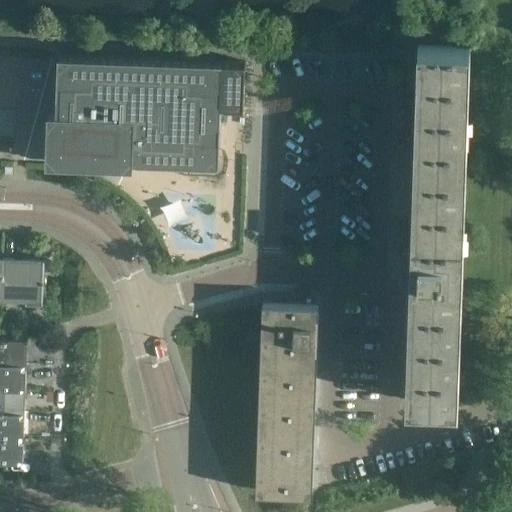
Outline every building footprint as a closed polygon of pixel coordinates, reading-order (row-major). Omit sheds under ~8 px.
[(402,252),(401,273),(410,273),(405,401),(458,403),(470,45),(418,43),(410,253),(402,252)] [(47,113),(45,164),(132,167),(133,160),(218,163),(219,124),(220,124),(220,105),(243,106),(245,64),(245,62),(222,61),(58,55),(57,94),(56,94),(56,113),(51,113),(47,113)] [(3,257),(2,257),(1,299),(1,298),(26,299),(26,296),(42,297),(41,301),(43,301),(44,259),(43,259),(43,260),(22,259),(22,261),(14,261),(14,259),(3,259),(3,257)] [(319,304),(262,302),(256,492),(312,494),(319,304)] [(3,324),(2,336),(17,337),(18,324),(3,324)] [(0,362),(26,364),(26,363),(25,363),(26,340),(27,340),(27,339),(0,337),(0,362)] [(26,364),(0,362),(0,386),(25,388),(25,387),(24,387),(25,364),(26,364)] [(25,388),(0,386),(0,410),(24,412),(24,411),(23,411),(24,388),(25,388)] [(24,412),(0,410),(0,434),(24,436),(24,435),(22,435),(23,412),(24,412)] [(24,436),(0,434),(0,459),(23,460),(23,459),(22,459),(22,436),(24,436)]
